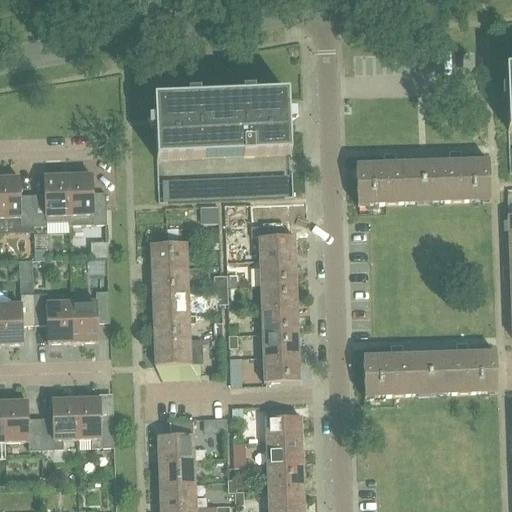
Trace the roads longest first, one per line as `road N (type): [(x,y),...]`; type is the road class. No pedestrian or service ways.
road 1 (residential): [(344,511),(324,9)]
road 2 (tertiary): [(0,63),(324,9)]
